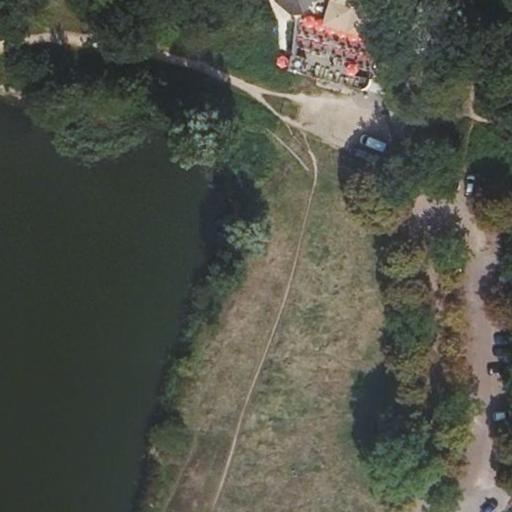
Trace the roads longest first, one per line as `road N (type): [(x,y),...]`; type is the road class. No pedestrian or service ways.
road 1 (track): [(0,41),(169,61),(286,95)]
road 2 (track): [(286,95),(474,123)]
road 3 (track): [(286,95),(404,176)]
